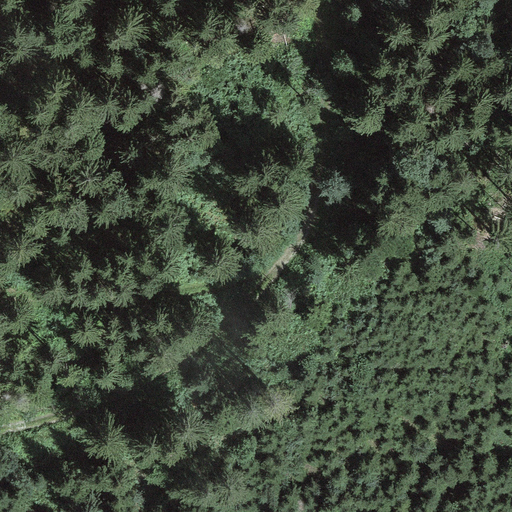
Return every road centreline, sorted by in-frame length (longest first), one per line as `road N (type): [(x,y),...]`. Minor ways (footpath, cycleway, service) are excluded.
road 1 (track): [(0,429),(84,406),(172,362),(244,310),(295,250),(327,120),(328,48),(312,0)]
road 2 (track): [(0,292),(139,295),(223,279),(295,250)]
